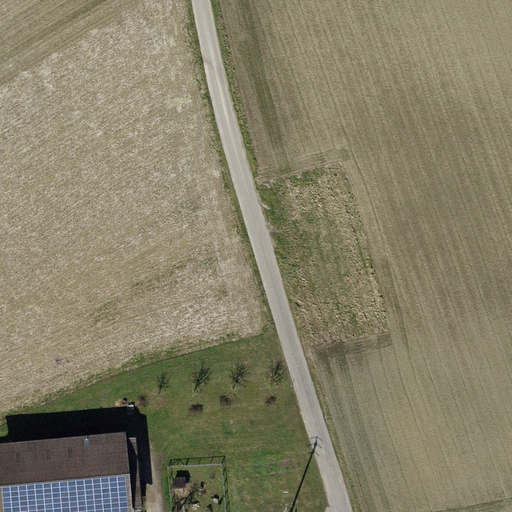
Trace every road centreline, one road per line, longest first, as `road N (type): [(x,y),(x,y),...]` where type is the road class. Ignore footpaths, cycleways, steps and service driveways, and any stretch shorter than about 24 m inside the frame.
road 1 (unclassified): [(286,335),(201,0)]
road 2 (residential): [(343,511),(286,335)]
